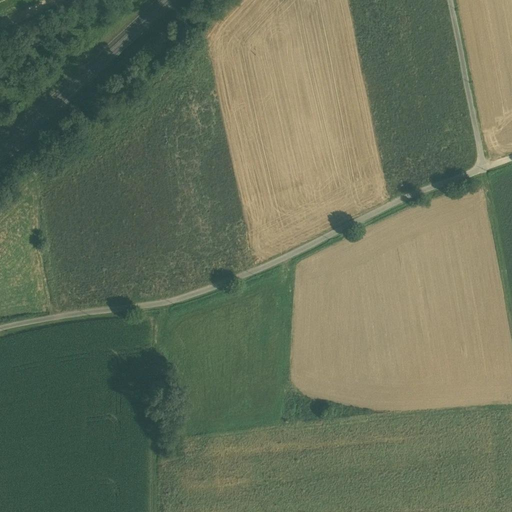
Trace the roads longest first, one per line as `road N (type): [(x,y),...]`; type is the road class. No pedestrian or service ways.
road 1 (track): [(488,166),(166,304),(0,330)]
road 2 (track): [(166,304),(160,511)]
road 3 (track): [(450,0),(488,166)]
